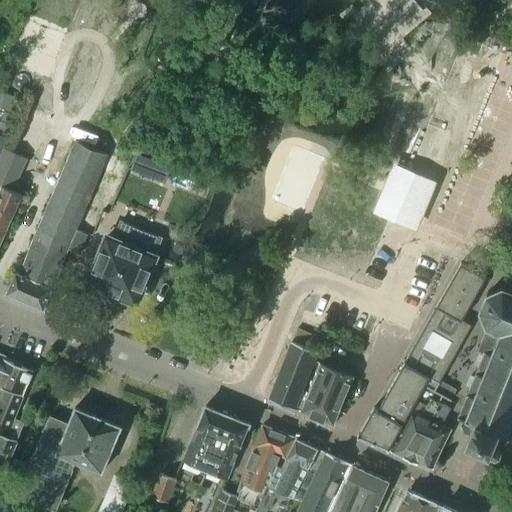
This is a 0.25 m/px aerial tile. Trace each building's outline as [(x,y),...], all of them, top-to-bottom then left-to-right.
[(46,304),(75,230),(105,154),(74,141),(18,274),(15,272),(6,293),(5,293),(5,294),(44,310),(45,308),(44,308),(46,304)] [(0,241),(21,195),(11,191),(26,158),(3,148),(0,155),(0,186),(0,187),(0,241)] [(106,237),(87,283),(106,291),(105,293),(107,293),(107,292),(116,295),(115,297),(117,297),(117,296),(135,303),(154,257),(153,256),(161,238),(120,222),(112,240),(106,237)] [(357,436),(388,449),(410,411),(424,386),(434,391),(471,325),(461,320),(485,277),(460,262),(426,322),(428,323),(414,348),(412,347),(377,409),(373,407),(357,436)] [(511,276),(510,277),(509,278),(507,279),(506,280),(502,288),(486,295),(480,312),(486,327),(478,346),(477,346),(477,348),(478,349),(477,350),(479,351),(480,350),(484,351),(481,356),(478,355),(475,365),(477,366),(476,371),(475,371),(474,372),(475,373),(473,378),(470,376),(466,386),(469,387),(467,393),(466,392),(466,394),(466,395),(458,415),(458,414),(457,415),(458,418),(459,418),(460,417),(465,420),(461,425),(464,431),(464,432),(470,433),(466,444),(488,453),(489,451),(490,452),(492,454),(494,454),(496,454),(498,453),(499,451),(500,449),(500,447),(499,445),(498,443),(504,438),(505,436),(511,439),(511,276)] [(294,410),(314,361),(317,352),(306,347),(311,335),(297,329),(292,341),(291,341),(282,364),(268,400),(294,410)] [(0,465),(3,466),(4,467),(16,440),(6,436),(23,395),(33,371),(22,366),(2,358),(1,359),(0,358),(0,465)] [(333,425),(344,397),(353,377),(319,363),(299,412),(333,425)] [(410,459),(440,404),(430,399),(421,416),(410,411),(388,449),(404,456),(404,457),(410,459)] [(431,468),(446,436),(450,428),(441,424),(448,410),(448,407),(440,404),(410,459),(415,461),(431,468)] [(226,479),(248,425),(204,406),(181,459),(226,479)] [(100,474),(120,428),(73,408),(65,427),(47,420),(23,477),(26,478),(31,465),(76,484),(83,466),(100,474)] [(269,491),(280,467),(284,469),(297,440),(294,439),(261,426),(236,490),(239,491),(236,497),(254,504),(257,498),(261,488),(266,490),(269,491)] [(302,500),(325,453),(297,440),(284,469),(280,467),(269,491),(266,490),(257,511),(268,511),(274,497),(278,498),(280,491),(302,500)] [(302,500),(296,511),(329,511),(352,465),(325,453),(302,500)] [(329,511),(372,511),(387,482),(352,465),(329,511)] [(167,503),(174,479),(159,474),(151,498),(167,503)] [(214,511),(229,511),(236,497),(236,496),(221,490),(212,511),(214,511)] [(437,511),(440,506),(407,491),(397,511),(437,511)] [(121,511),(126,503),(106,494),(98,511),(121,511)]
